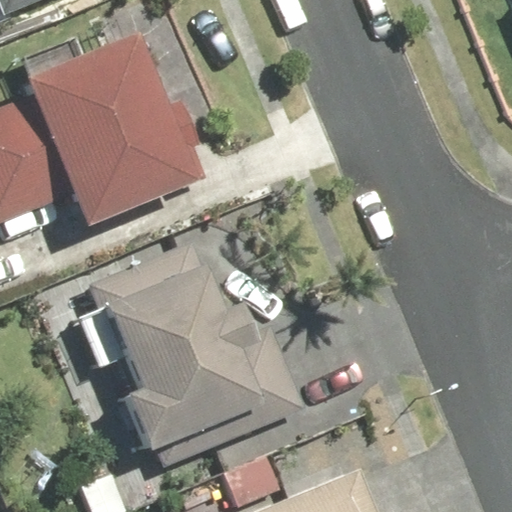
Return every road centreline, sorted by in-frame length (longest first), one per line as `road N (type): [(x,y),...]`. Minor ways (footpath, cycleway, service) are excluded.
road 1 (residential): [(322,0),(460,335)]
road 2 (residential): [(460,335),(511,458)]
